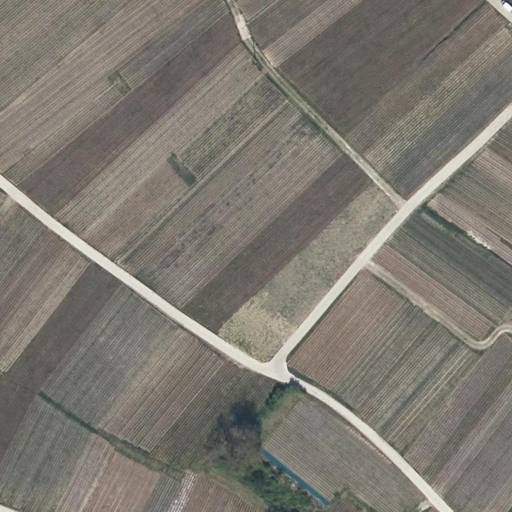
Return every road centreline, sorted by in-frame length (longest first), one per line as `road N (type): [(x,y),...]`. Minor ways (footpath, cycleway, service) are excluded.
road 1 (track): [(446,511),(326,397),(265,372),(208,335),(0,182)]
road 2 (track): [(511,109),(367,248),(265,372)]
